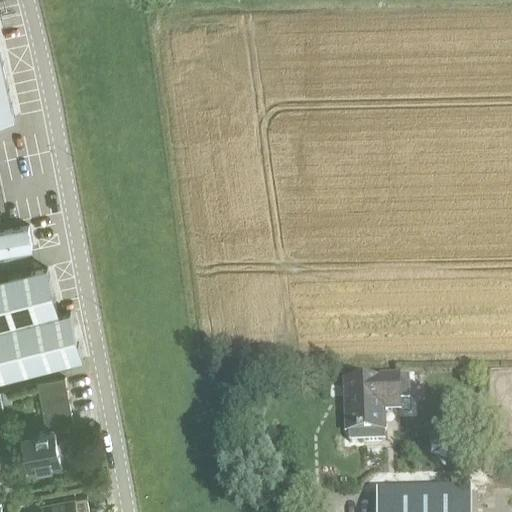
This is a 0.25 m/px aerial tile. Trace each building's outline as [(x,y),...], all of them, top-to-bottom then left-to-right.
[(0,119),(16,115),(0,41),(0,119)] [(0,251),(32,246),(28,224),(0,228),(0,251)] [(0,379),(36,370),(63,363),(83,358),(71,312),(60,315),(47,267),(0,278),(0,379)] [(409,377),(381,378),(381,381),(344,383),(344,401),(347,401),(349,443),(385,441),(384,412),(400,412),(399,401),(409,401),(409,377)] [(38,383),(40,395),(68,389),(66,378),(38,383)] [(70,401),(68,389),(40,395),(42,406),(70,401)] [(12,402),(9,390),(0,392),(3,404),(12,402)] [(42,406),(44,418),(72,413),(70,401),(42,406)] [(71,437),(57,440),(55,429),(74,426),(72,413),(44,418),(46,430),(23,434),(28,460),(29,460),(31,471),(76,463),(71,437)] [(378,511),(469,511),(469,489),(378,492),(378,511)] [(42,502),(44,511),(86,511),(90,511),(87,495),(76,497),(75,496),(42,502)]
